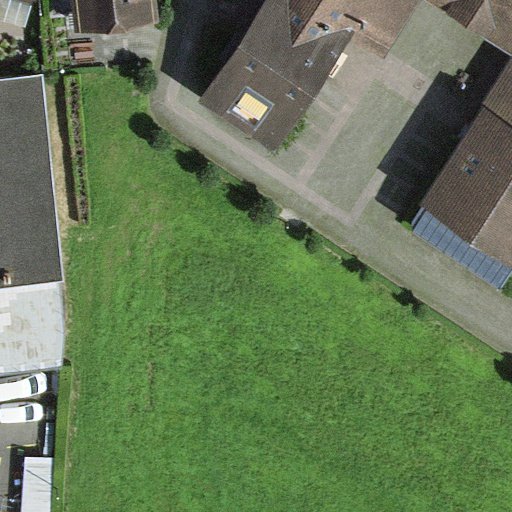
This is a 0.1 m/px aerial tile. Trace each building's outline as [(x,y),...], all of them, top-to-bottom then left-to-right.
[(33,0),(0,0),(0,14),(27,22),(33,0)] [(159,15),(156,0),(77,0),(80,24),(159,15)] [(453,0),(469,10),(476,0),(270,0),(215,84),(277,124),(349,14),(382,35),(404,0),(453,0)] [(511,0),(476,0),(469,10),(511,37),(511,75),(422,214),(503,267),(511,252),(511,0)] [(0,87),(0,286),(50,285),(45,86),(0,87)]
